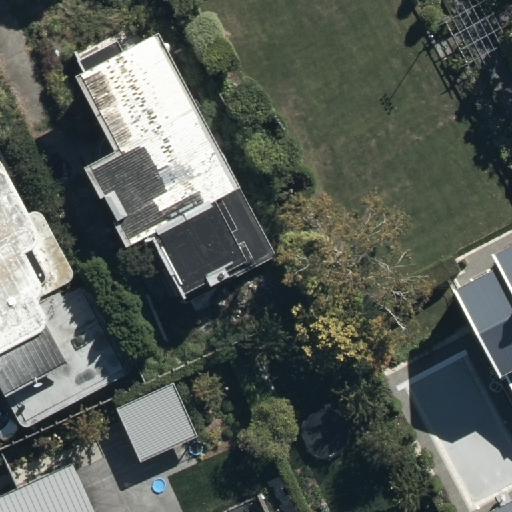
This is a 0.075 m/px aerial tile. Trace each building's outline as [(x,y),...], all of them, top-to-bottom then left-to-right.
[(157,230),(183,289),(240,263),(242,267),(273,253),(163,11),(75,51),(83,69),(76,72),(111,149),(85,161),(103,200),(111,196),(119,215),(116,217),(128,243),(157,230)] [(0,382),(26,429),(130,372),(39,206),(34,209),(0,147),(0,382)] [(511,229),(449,260),(461,280),(443,289),(487,380),(500,374),(511,397),(511,229)] [(241,416),(200,328),(143,362),(181,444),(241,416)] [(94,511),(73,463),(0,496),(0,511),(94,511)] [(511,511),(511,500),(489,511),(511,511)]
